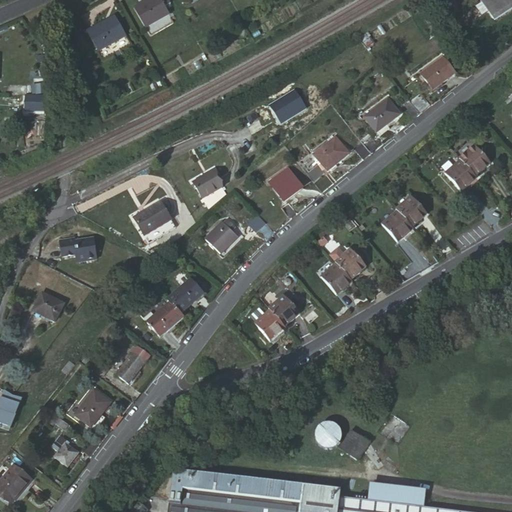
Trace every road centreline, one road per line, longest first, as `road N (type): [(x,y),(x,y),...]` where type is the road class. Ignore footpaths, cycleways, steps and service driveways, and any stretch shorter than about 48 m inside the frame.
road 1 (tertiary): [(164,383),(244,277),(511,56)]
road 2 (residential): [(164,383),(192,391),(285,359),(511,229)]
road 3 (tertiary): [(62,511),(164,383)]
road 4 (residential): [(0,315),(23,250),(58,213),(65,176)]
